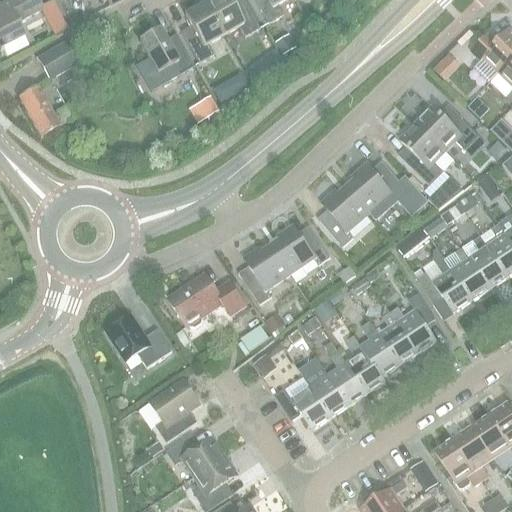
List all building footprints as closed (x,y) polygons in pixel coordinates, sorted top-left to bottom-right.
[(0,52),(2,51),(6,58),(27,47),(23,38),(24,38),(17,24),(42,11),(36,0),(8,0),(0,4),(0,52)] [(227,0),(213,0),(204,5),(223,38),(238,29),(244,39),(259,31),(241,0),(238,0),(230,5),(227,0)] [(288,0),(252,0),(267,26),(282,17),(276,7),(288,0)] [(223,38),(204,5),(184,17),(190,28),(180,34),(198,66),(213,57),(207,47),(223,38)] [(53,28),(52,34),(54,38),(66,32),(62,24),(53,28)] [(149,62),(133,71),(147,95),(179,77),(193,68),(175,37),(165,43),(159,32),(138,43),(149,62)] [(483,60),(499,75),(511,61),(511,36),(509,33),(498,45),(489,36),(471,54),(480,63),(483,60)] [(35,60),(49,82),(71,69),(74,76),(81,73),(76,65),(81,62),(74,50),(69,53),(63,44),(35,60)] [(259,64),(267,74),(282,62),(274,52),(259,64)] [(433,71),(443,82),(459,67),(449,56),(433,71)] [(511,92),(511,94),(511,61),(499,75),(511,88),(511,92)] [(17,100),(40,139),(73,120),(66,109),(56,114),(58,118),(54,120),(36,88),(17,100)] [(216,91),(210,95),(217,107),(227,101),(222,92),(216,91)] [(209,99),(202,104),(210,118),(218,113),(209,99)] [(475,100),(466,109),(478,121),(487,111),(475,100)] [(432,109),(415,126),(445,155),(455,144),(465,154),(479,139),(461,121),(453,130),(432,109)] [(500,122),(489,134),(500,145),(511,133),(500,122)] [(445,155),(415,126),(399,143),(420,163),(412,172),(430,189),(444,175),(435,165),(445,155)] [(497,144),(488,154),(497,163),(506,153),(497,144)] [(511,158),(502,166),(511,177),(511,158)] [(354,182),(346,189),(369,216),(375,223),(397,204),(410,219),(416,214),(427,204),(408,182),(405,179),(398,184),(382,166),(372,174),(366,167),(352,180),(354,182)] [(478,185),(485,196),(496,188),(489,177),(478,185)] [(450,180),(428,203),(439,213),(463,194),(450,180)] [(369,216),(346,189),(338,196),(335,194),(321,206),(327,213),(317,221),(343,250),(353,241),(348,234),(369,216)] [(457,205),(458,206),(465,216),(477,207),(470,196),(457,205)] [(465,216),(458,206),(446,214),(453,224),(465,216)] [(511,218),(509,220),(498,227),(505,237),(511,247),(511,218)] [(442,220),(424,232),(429,241),(447,229),(442,220)] [(491,232),(481,239),(487,249),(507,280),(511,277),(511,247),(505,237),(498,227),(491,232)] [(280,241),(271,247),(290,277),(314,261),(319,268),(330,260),(309,228),(298,235),(293,228),(277,238),(280,241)] [(399,253),(405,261),(430,241),(429,241),(424,233),(399,253)] [(479,254),(469,261),(489,293),(507,280),(487,249),(481,239),(473,244),(479,254)] [(290,277),(271,247),(262,254),(259,250),(244,261),(249,268),(238,276),(259,308),(271,300),(267,292),(290,277)] [(426,275),(416,282),(433,308),(443,301),(453,317),(472,304),(444,263),(437,251),(434,253),(433,263),(436,268),(443,278),(433,285),(426,275)] [(463,251),(444,263),(472,304),(489,293),(469,261),(463,251)] [(338,276),(344,285),(355,278),(349,269),(338,276)] [(374,272),(365,278),(370,285),(379,279),(374,272)] [(230,317),(245,308),(230,286),(217,294),(205,277),(168,302),(186,329),(189,327),(191,330),(195,331),(201,327),(202,323),(200,320),(222,305),(230,317)] [(352,289),(357,297),(371,288),(366,280),(352,289)] [(339,293),(328,300),(333,307),(343,299),(339,293)] [(398,310),(390,315),(417,357),(436,345),(425,329),(435,322),(419,297),(408,304),(415,313),(405,320),(398,310)] [(328,302),(314,312),(320,321),(334,312),(328,302)] [(389,330),(379,337),(399,369),(417,357),(390,315),(383,320),(389,330)] [(278,317),(264,326),(271,337),(285,328),(278,317)] [(106,334),(126,365),(138,357),(147,371),(172,354),(157,332),(146,340),(131,318),(106,334)] [(302,328),(307,337),(321,328),(315,319),(302,328)] [(371,342),(361,349),(381,381),(382,380),(399,369),(379,337),(378,337),(372,327),(370,324),(362,329),(364,332),(371,342)] [(241,341),(249,353),(269,340),(261,328),(241,341)] [(175,337),(183,349),(190,344),(182,332),(175,337)] [(294,335),(288,339),(292,346),(302,339),(297,332),(294,335)] [(355,360),(345,366),(365,398),(385,385),(382,380),(381,381),(361,349),(357,344),(353,339),(345,345),(355,360)] [(331,344),(324,349),(327,354),(331,360),(337,371),(326,377),(347,411),(365,399),(345,366),(338,356),(335,350),(331,344)] [(254,367),(265,380),(277,371),(266,357),(254,367)] [(299,373),(310,390),(331,421),(347,411),(326,377),(317,361),(317,362),(309,366),(299,373)] [(156,429),(167,446),(194,427),(187,417),(200,408),(183,383),(150,406),(163,424),(156,429)] [(331,421),(310,390),(291,402),(285,392),(275,399),(291,424),(302,418),(312,433),(331,421)] [(115,402),(114,406),(117,410),(121,411),(125,408),(126,404),(123,400),(119,399),(115,402)] [(511,412),(508,406),(489,419),(510,450),(511,453),(511,412)] [(489,419),(471,430),(493,462),(510,450),(489,419)] [(471,430),(453,442),(481,484),(489,479),(483,468),(493,462),(471,430)] [(183,462),(195,479),(225,459),(212,441),(195,452),(188,441),(168,455),(176,466),(183,462)] [(481,484),(453,442),(435,455),(456,486),(459,492),(463,493),(469,488),(470,484),(473,489),(481,484)] [(158,445),(148,452),(152,459),(163,451),(158,445)] [(201,488),(193,493),(199,502),(205,511),(209,511),(227,500),(220,489),(237,478),(225,459),(195,479),(201,488)] [(423,463),(410,472),(415,480),(428,471),(423,463)] [(359,511),(399,511),(403,510),(395,498),(407,490),(403,484),(359,511)] [(500,497),(493,502),(499,511),(504,511),(509,509),(500,497)] [(499,511),(493,502),(480,510),(481,511),(499,511)]
